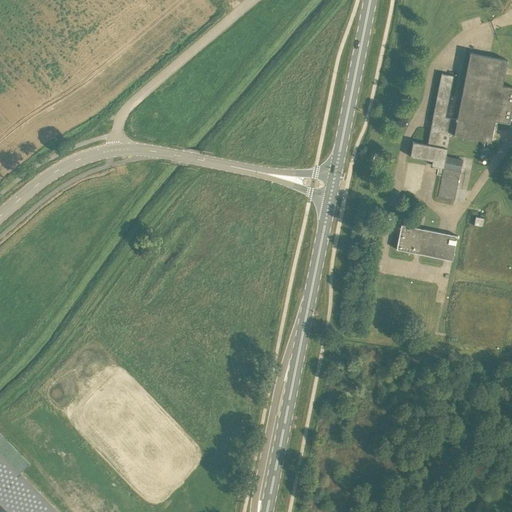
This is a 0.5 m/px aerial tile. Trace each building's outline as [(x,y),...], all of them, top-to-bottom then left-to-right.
[(508,61),(501,59),(471,53),(458,120),(446,117),(454,76),(442,74),(428,145),(413,142),(410,157),(433,161),(432,165),(444,168),(438,198),(455,201),(464,160),(447,156),(451,135),(492,143),(497,121),(510,124),(511,115),(511,87),(503,86),(508,61)] [(474,226),(477,226),(483,228),(485,219),(476,217),(474,226)] [(397,249),(412,252),(453,261),(458,236),(402,224),(401,228),(399,237),(397,249)] [(59,478),(84,457),(37,402),(12,423),(59,478)] [(0,432),(0,451),(20,472),(29,462),(0,432)] [(0,511),(59,511),(20,472),(0,451),(0,511)] [(118,511),(123,506),(117,502),(110,511),(118,511)]
